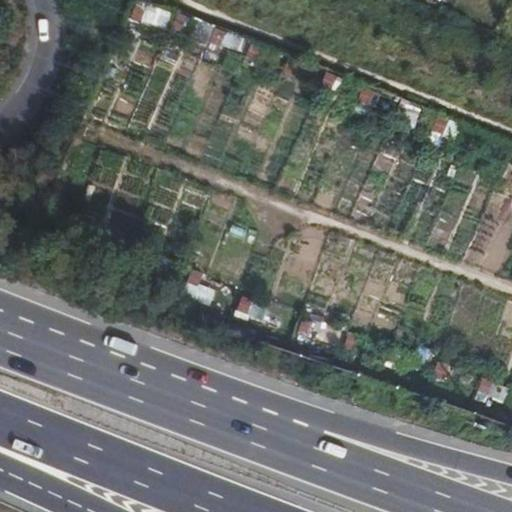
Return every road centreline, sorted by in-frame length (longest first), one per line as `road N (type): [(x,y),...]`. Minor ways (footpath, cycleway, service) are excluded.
road 1 (track): [(511,291),(135,154)]
road 2 (motorway): [(303,446),(0,328)]
road 3 (motorway): [(0,417),(249,511)]
road 4 (motorway): [(511,492),(303,446)]
road 5 (motorway): [(478,511),(303,446)]
road 6 (motorway): [(47,0),(49,54),(38,86),(0,133)]
